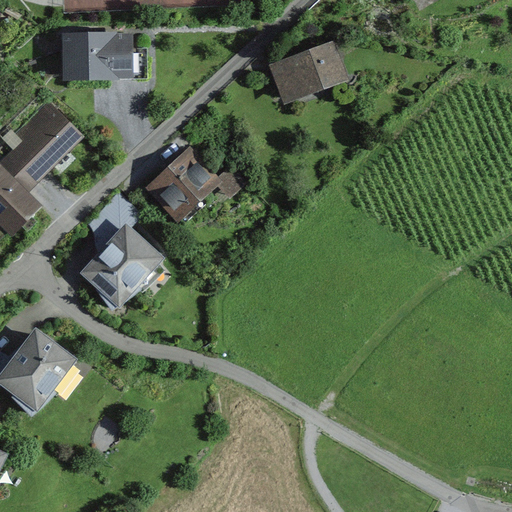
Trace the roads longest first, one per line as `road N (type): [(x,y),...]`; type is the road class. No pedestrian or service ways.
road 1 (residential): [(490,511),(444,494),(235,373),(105,333),(22,264)]
road 2 (residential): [(303,0),(22,264)]
road 3 (track): [(511,234),(397,319),(314,419),(309,464),(339,511)]
